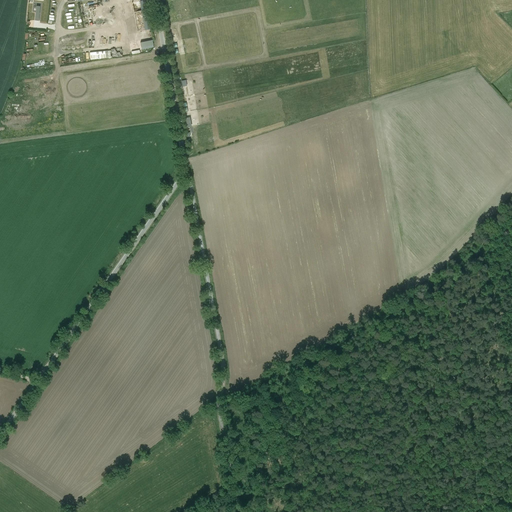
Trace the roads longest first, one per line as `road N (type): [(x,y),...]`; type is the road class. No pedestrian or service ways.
road 1 (unclassified): [(0,433),(185,171)]
road 2 (unclassified): [(185,171),(223,386)]
road 3 (unclassified): [(185,171),(154,0)]
road 4 (track): [(223,386),(218,404),(239,511)]
